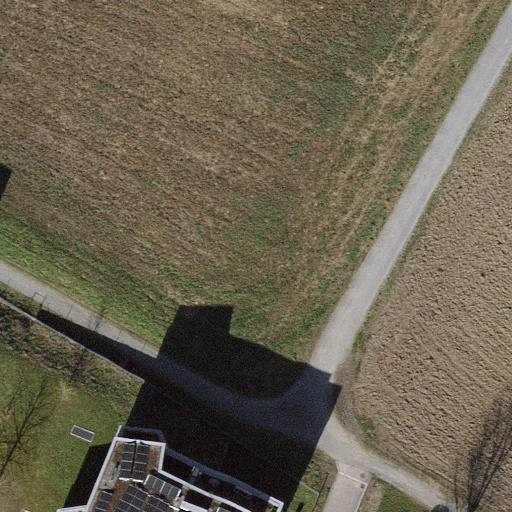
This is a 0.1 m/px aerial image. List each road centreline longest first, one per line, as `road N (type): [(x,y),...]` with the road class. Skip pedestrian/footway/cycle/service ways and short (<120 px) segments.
road 1 (track): [(511,32),(290,426)]
road 2 (track): [(290,426),(0,274)]
